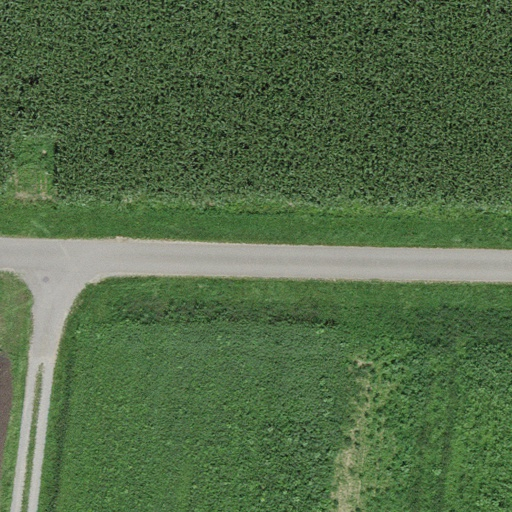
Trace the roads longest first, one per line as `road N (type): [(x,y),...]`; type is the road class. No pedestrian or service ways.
road 1 (track): [(0,255),(511,268)]
road 2 (track): [(31,511),(60,259)]
